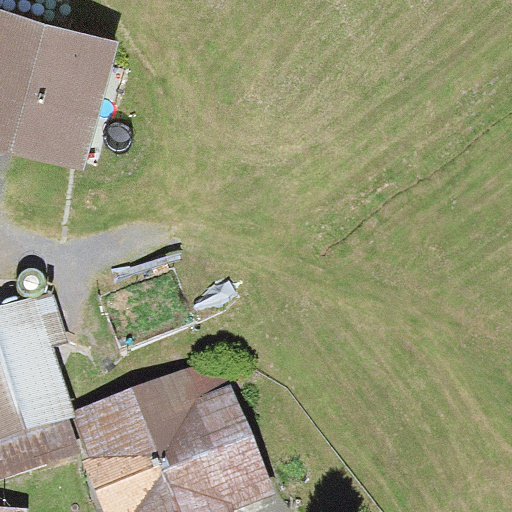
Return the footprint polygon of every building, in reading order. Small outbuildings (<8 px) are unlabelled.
[(116,43),(0,11),(0,146),(82,169),(116,43)] [(0,317),(0,454),(70,433),(62,420),(70,415),(30,307),(0,317)] [(133,402),(159,471),(174,511),(278,511),(218,366),(133,402)] [(70,422),(86,468),(159,471),(133,402),(70,422)] [(174,511),(159,471),(86,468),(81,473),(96,511),(174,511)]
